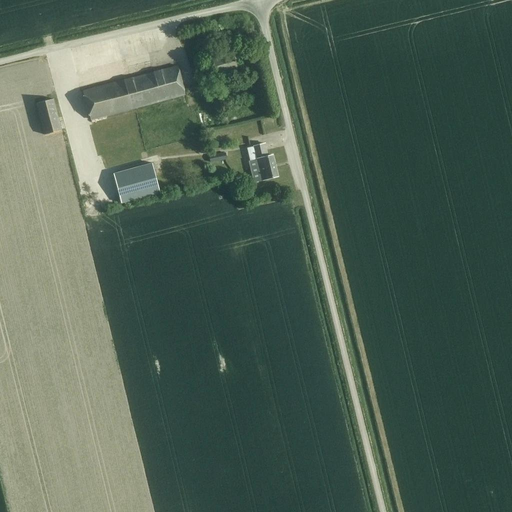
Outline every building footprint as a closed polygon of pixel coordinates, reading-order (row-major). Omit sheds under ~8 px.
[(235,60),(244,58),(242,48),(232,51),(211,56),(216,79),(238,73),(235,60)] [(90,120),(184,95),(177,66),(83,91),(90,120)] [(44,135),(61,131),(53,99),(36,104),(44,135)] [(253,147),(247,148),(250,161),(256,160),(260,178),(257,178),(257,181),(277,176),(272,156),(268,157),(265,144),(253,147)] [(224,153),(209,156),(210,163),(226,160),(224,153)] [(121,203),(159,193),(151,164),(113,174),(121,203)]
